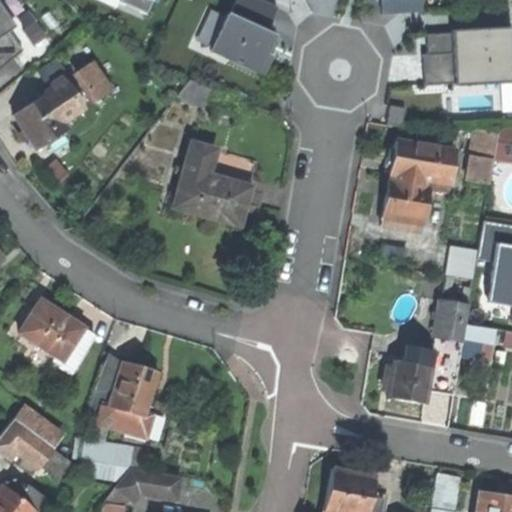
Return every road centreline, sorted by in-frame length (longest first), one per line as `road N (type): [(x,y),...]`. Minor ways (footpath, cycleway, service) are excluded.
road 1 (residential): [(292,348),(153,306),(98,280),(32,237),(0,189)]
road 2 (residential): [(292,348),(339,100)]
road 3 (residential): [(511,457),(290,416)]
road 4 (residential): [(339,100),(357,95),(370,62),(344,38),(327,40),(309,66),(323,95)]
